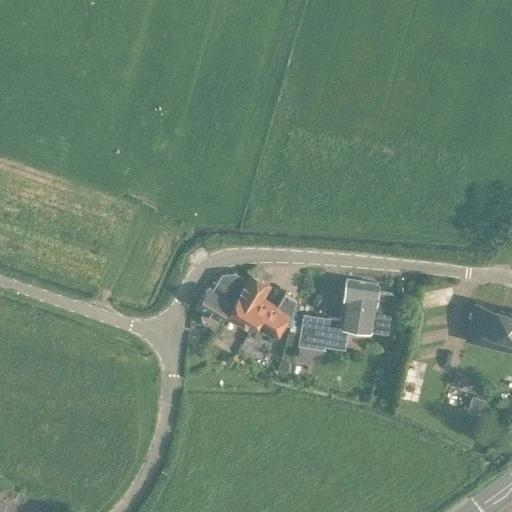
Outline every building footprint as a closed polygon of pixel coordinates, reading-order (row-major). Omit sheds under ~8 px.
[(200,312),(202,317),(214,324),(230,298),(244,275),(233,270),(220,271),(211,286),(207,284),(194,303),(203,308),(200,312)] [(283,322),(287,323),(295,298),(283,290),(276,302),(263,294),(270,282),(251,271),(225,311),(241,320),(242,319),(274,337),(283,322)] [(326,313),(322,341),(342,344),(345,322),(359,324),(385,328),(386,321),(391,290),(375,287),(376,280),(344,275),(338,315),(326,313)] [(463,338),(511,349),(511,308),(472,299),(463,338)] [(285,337),(297,339),(299,328),(287,327),(285,337)] [(284,375),(288,360),(279,357),(275,372),(284,375)] [(483,396),(472,393),(467,409),(478,412),(483,396)]
